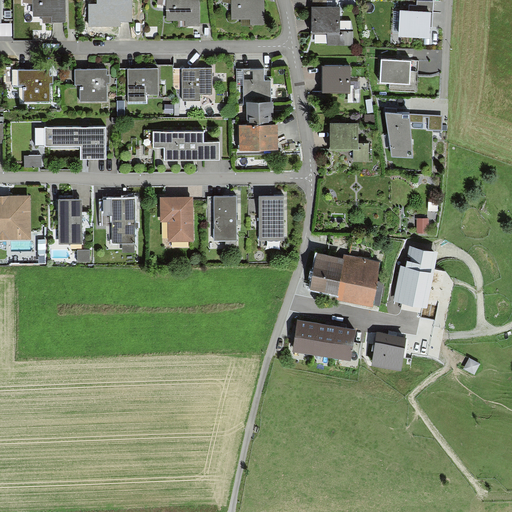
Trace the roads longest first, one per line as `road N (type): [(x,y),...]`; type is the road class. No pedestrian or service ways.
road 1 (residential): [(231,511),(260,383),(301,256),(311,177)]
road 2 (residential): [(0,177),(311,177)]
road 3 (residential): [(293,45),(0,47)]
road 4 (residential): [(311,177),(293,45)]
